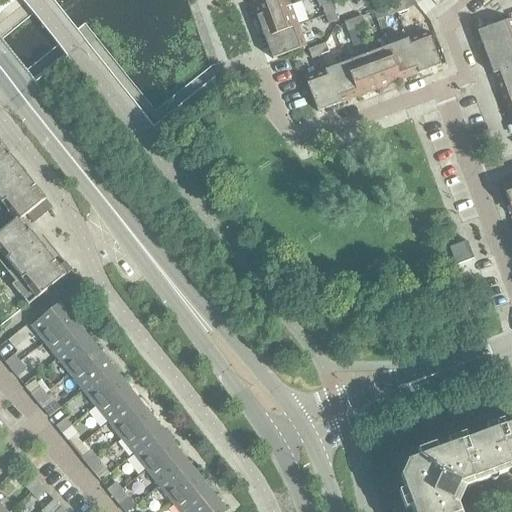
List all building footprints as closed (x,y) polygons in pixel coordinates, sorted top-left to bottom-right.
[(288,0),(250,0),(257,18),(291,6),(288,0)] [(401,1),(392,4),(396,12),(404,9),(401,1)] [(325,15),(333,12),(330,4),(321,7),(325,15)] [(396,12),(392,4),(384,7),(387,16),(396,12)] [(291,6),(257,18),(264,38),(298,26),(291,6)] [(333,12),(325,15),(328,24),(336,21),(333,12)] [(352,19),(355,28),(364,25),(360,16),(352,19)] [(355,28),(352,19),(343,22),(347,31),(355,28)] [(485,53),(511,43),(511,22),(511,20),(477,32),(485,53)] [(298,26),(264,38),(272,59),(306,47),(298,26)] [(407,40),(419,74),(441,66),(428,32),(407,40)] [(407,40),(386,48),(399,81),(419,74),(407,40)] [(328,52),(325,43),(316,46),(320,56),(328,52)] [(511,66),(511,43),(485,53),(493,74),(511,66)] [(320,56),(316,46),(307,49),(311,59),(320,56)] [(399,81),(386,48),(366,56),(379,89),(399,81)] [(366,56),(346,63),(359,97),(379,89),(366,56)] [(359,97),(346,63),(326,71),(339,104),(359,97)] [(511,89),(511,66),(493,74),(500,94),(511,89)] [(339,104),(326,71),(305,79),(317,112),(339,104)] [(511,112),(511,89),(500,94),(508,114),(511,112)] [(19,218),(20,220),(27,215),(34,223),(52,209),(0,143),(0,212),(0,213),(0,220),(6,228),(19,218)] [(511,179),(501,183),(511,212),(511,179)] [(58,267),(20,220),(19,218),(6,228),(0,233),(0,263),(15,283),(12,286),(28,306),(58,282),(72,271),(65,262),(58,267)] [(467,241),(456,245),(449,248),(456,266),(474,259),(467,241)] [(45,343),(73,320),(60,303),(31,326),(45,343)] [(73,320),(45,343),(57,359),(86,336),(73,320)] [(86,336),(57,359),(70,375),(99,352),(86,336)] [(112,368),(99,352),(70,375),(83,391),(112,368)] [(14,355),(5,362),(11,370),(20,362),(14,355)] [(25,370),(20,362),(11,370),(17,377),(25,370)] [(124,384),(112,368),(83,391),(95,407),(124,384)] [(50,390),(44,383),(39,387),(45,394),(50,390)] [(124,384),(95,407),(108,423),(137,400),(124,384)] [(36,402),(45,394),(39,387),(30,394),(36,402)] [(51,401),(45,394),(36,402),(42,409),(51,401)] [(137,400),(108,423),(121,439),(150,416),(137,400)] [(150,416),(121,439),(134,455),(162,432),(150,416)] [(61,433),(71,426),(65,418),(55,426),(61,433)] [(511,423),(496,430),(511,471),(511,472),(511,423)] [(71,426),(61,433),(67,441),(77,433),(71,426)] [(496,430),(457,444),(472,485),(511,471),(496,430)] [(175,448),(162,432),(134,455),(146,471),(175,448)] [(457,444),(419,459),(407,463),(407,464),(401,477),(400,477),(413,511),(460,511),(458,505),(441,498),(448,480),(466,488),(472,485),(457,444)] [(188,464),(175,448),(146,471),(159,487),(188,464)] [(87,465),(96,458),(90,450),(81,458),(87,465)] [(102,465),(96,458),(87,465),(93,473),(102,465)] [(188,464),(159,487),(172,503),(201,480),(188,464)] [(30,493),(39,485),(32,478),(24,486),(30,493)] [(192,511),(213,496),(201,480),(172,503),(179,511),(192,511)] [(458,505),(466,488),(448,480),(441,498),(458,505)] [(112,497),(121,490),(115,482),(106,490),(112,497)] [(37,500),(45,492),(39,485),(30,493),(37,500)] [(121,490),(112,497),(118,505),(127,497),(121,490)] [(226,511),(213,496),(192,511),(226,511)] [(127,511),(134,506),(127,497),(118,505),(123,511),(127,511)] [(55,511),(60,508),(54,501),(41,511),(55,511)]
